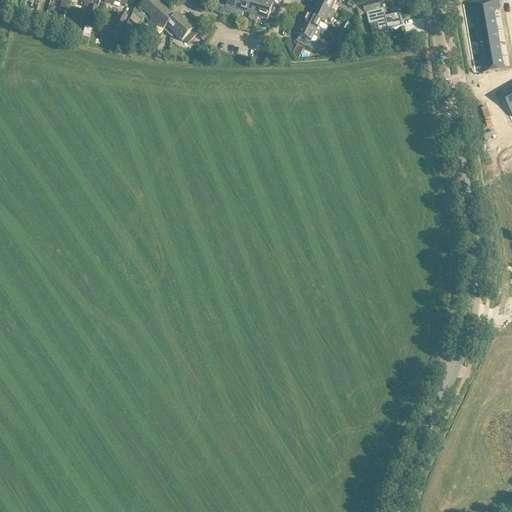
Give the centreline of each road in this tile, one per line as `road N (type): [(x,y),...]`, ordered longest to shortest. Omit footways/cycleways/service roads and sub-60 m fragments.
road 1 (tertiary): [(471,314),(475,251),(431,0)]
road 2 (tertiary): [(396,511),(471,314)]
road 3 (residential): [(186,0),(225,34),(255,42),(276,33),(292,0)]
